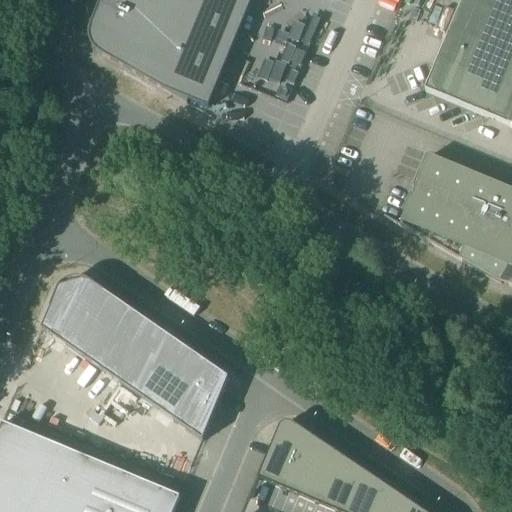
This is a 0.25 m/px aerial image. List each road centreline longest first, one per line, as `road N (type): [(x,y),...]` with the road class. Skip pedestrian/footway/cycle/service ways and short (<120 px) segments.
road 1 (unclassified): [(266,376),(48,222)]
road 2 (unclassified): [(511,317),(289,200)]
road 3 (unclassified): [(464,511),(266,376)]
road 4 (unclassified): [(289,200),(96,96)]
road 5 (unclassified): [(371,0),(289,200)]
road 6 (unknown): [(336,84),(511,158)]
road 7 (unclassified): [(210,511),(266,376)]
road 8 (unclassified): [(48,222),(96,96)]
road 9 (unclassified): [(48,222),(0,340)]
